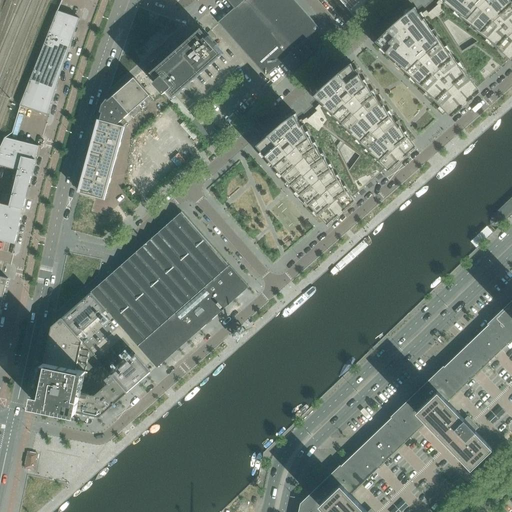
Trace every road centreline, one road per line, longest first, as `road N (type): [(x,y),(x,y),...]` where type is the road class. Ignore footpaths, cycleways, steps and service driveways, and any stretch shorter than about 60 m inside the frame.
road 1 (secondary): [(511,231),(290,444),(267,511)]
road 2 (secondary): [(283,511),(311,445),(511,253)]
road 3 (unclassified): [(97,0),(30,212),(10,308)]
road 4 (residential): [(276,287),(511,79)]
road 5 (tertiary): [(52,240),(122,0)]
road 6 (residential): [(105,438),(276,287)]
road 7 (residential): [(189,189),(352,45)]
road 8 (unknown): [(139,191),(133,176),(143,137),(162,123),(184,143),(167,166)]
road 9 (residential): [(276,287),(189,189)]
